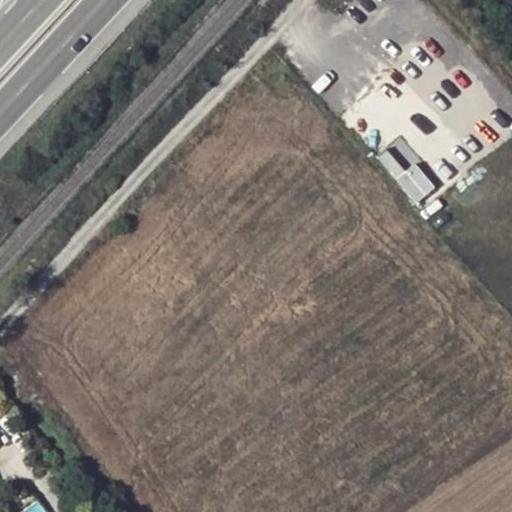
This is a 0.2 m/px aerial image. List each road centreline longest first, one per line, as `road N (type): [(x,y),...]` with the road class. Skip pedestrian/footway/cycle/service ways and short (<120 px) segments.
road 1 (track): [(0,332),(299,0)]
road 2 (trunk): [(0,135),(125,0)]
